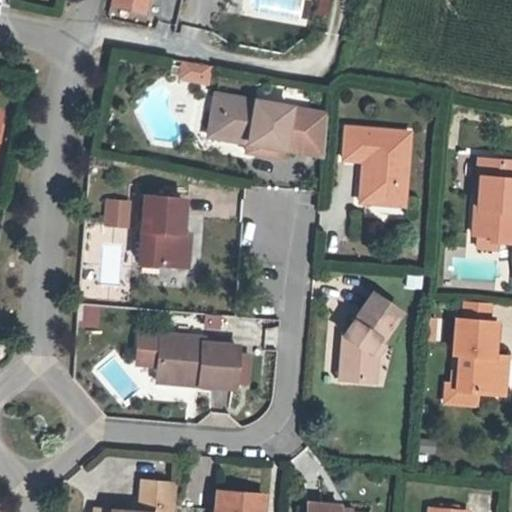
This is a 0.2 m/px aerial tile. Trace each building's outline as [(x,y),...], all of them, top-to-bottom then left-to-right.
[(142,11),(144,0),(110,0),(110,4),(142,11)] [(324,22),(332,0),(317,0),(311,17),(324,22)] [(212,65),(180,61),(178,81),(210,85),(212,65)] [(329,111),(212,92),(204,140),(245,147),(244,153),(285,160),(286,152),(322,158),(329,111)] [(405,206),(411,131),(345,126),(343,160),(361,161),(357,202),(405,206)] [(511,242),(511,160),(478,157),(470,237),(474,238),(473,251),(497,253),(498,241),(511,242)] [(180,232),(183,198),(144,195),(138,265),(191,269),(193,233),(180,232)] [(128,230),(130,202),(105,200),(103,228),(128,230)] [(422,275),(406,274),(405,288),(422,289),(422,275)] [(381,341),(402,312),(372,291),(339,336),(338,385),(380,386),(381,360),(389,346),(381,341)] [(507,397),(510,354),(499,353),(501,319),(491,318),(492,302),(462,300),(461,318),(453,318),(451,355),(456,355),(455,383),(444,383),(442,407),(479,409),(479,396),(507,397)] [(101,329),(102,308),(84,307),(82,328),(101,329)] [(247,383),(249,354),(237,353),(237,346),(203,343),(204,338),(161,335),(160,336),(140,334),(137,364),(157,365),(155,384),(232,390),(233,381),(247,383)] [(172,511),(175,481),(138,479),(136,510),(92,507),(91,511),(172,511)] [(268,511),(270,492),(214,488),(212,511),(268,511)] [(341,511),(342,504),(306,501),(305,511),(341,511)]
